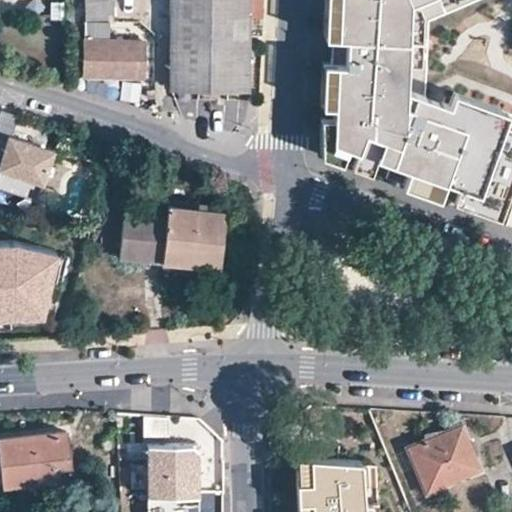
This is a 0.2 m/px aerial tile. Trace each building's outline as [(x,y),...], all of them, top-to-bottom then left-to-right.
[(85,39),(83,73),(139,74),(140,40),(106,40),(106,21),(112,21),(112,14),(111,0),(84,0),(85,17),(85,24),(85,39)] [(174,0),(173,95),(248,97),(249,0),(174,0)] [(330,28),(336,28),(337,0),(324,0),(323,27),(330,28)] [(337,0),(336,28),(330,28),(330,36),(345,37),(344,56),(334,55),(331,137),(447,179),(511,202),(511,200),(511,123),(417,89),(411,104),(400,100),(400,84),(407,84),(408,54),(410,0),(337,0)] [(423,0),(410,0),(408,54),(423,55),(425,4),(423,0)] [(441,196),(447,179),(331,137),(334,55),(322,56),(319,115),(320,151),(441,196)] [(417,89),(407,84),(400,84),(400,100),(411,104),(417,89)] [(0,168),(17,174),(42,182),(53,149),(19,138),(7,134),(5,140),(0,139),(0,168)] [(122,212),(118,255),(217,265),(223,210),(167,205),(165,216),(122,212)] [(0,313),(39,311),(53,251),(10,240),(0,240),(0,313)] [(308,270),(297,268),(295,289),(306,290),(308,270)] [(336,399),(336,426),(362,426),(362,399),(336,399)] [(407,444),(424,486),(475,466),(458,423),(407,444)] [(0,436),(0,479),(0,484),(69,476),(64,429),(0,436)] [(305,443),(291,444),(294,511),(374,511),(375,511),(370,511),(359,511),(357,459),(356,442),(305,439),(305,443)] [(146,443),(147,485),(170,485),(170,500),(194,500),(194,443),(146,443)] [(373,460),(357,459),(359,511),(370,511),(375,511),(373,460)] [(170,485),(147,485),(146,505),(170,505),(170,500),(170,485)] [(504,511),(511,511),(511,497),(500,503),(504,511)]
